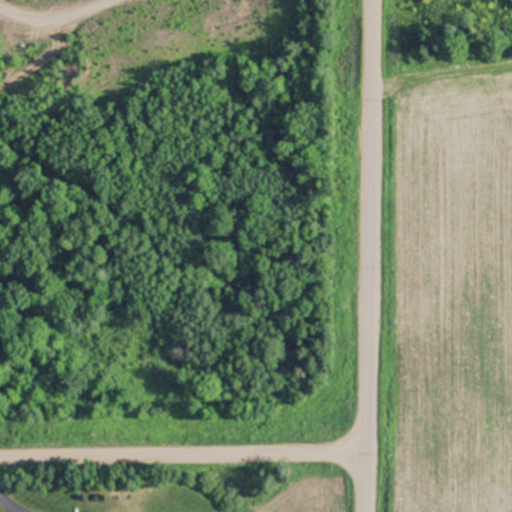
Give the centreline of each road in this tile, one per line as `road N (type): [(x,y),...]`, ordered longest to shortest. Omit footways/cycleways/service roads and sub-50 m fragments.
road 1 (residential): [(367,511),(374,0)]
road 2 (residential): [(369,455),(0,464)]
